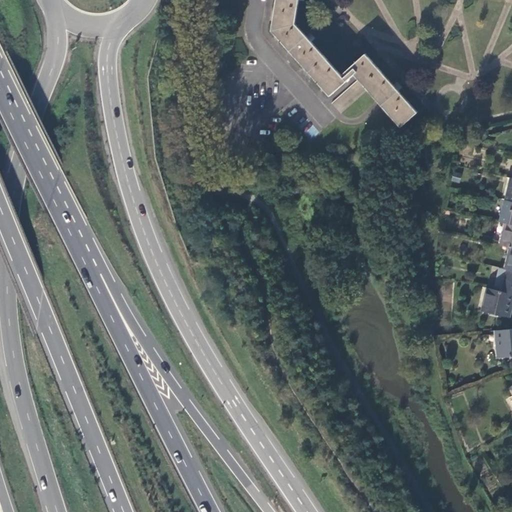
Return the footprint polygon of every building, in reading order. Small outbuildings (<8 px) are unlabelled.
[(355,73),(399,123),(415,109),(398,90),(402,87),(399,84),(397,82),(393,85),(365,54),(340,75),(311,41),(315,38),(312,35),(310,32),(306,36),(295,24),(298,0),(301,0),(304,0),(276,0),(272,30),(329,95),(355,73)] [(478,146),(481,136),(458,141),(478,146)] [(511,200),(505,199),(500,221),(506,223),(511,224),(511,200)] [(511,224),(506,223),(501,245),(510,247),(511,246),(511,224)] [(511,270),(505,269),(498,268),(494,290),(511,293),(511,270)] [(511,293),(494,290),(486,288),(481,309),(509,316),(511,301),(511,293)] [(511,329),(488,331),(489,335),(494,335),(495,342),(497,342),(498,359),(511,357),(511,329)]
